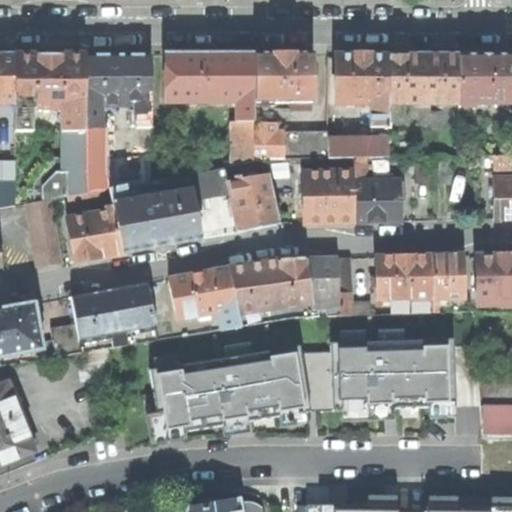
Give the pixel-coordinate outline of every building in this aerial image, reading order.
[(0,103),(16,103),(16,55),(0,55),(0,103)] [(16,55),(16,103),(16,132),(34,132),(34,115),(31,113),(36,109),(62,108),(62,131),(66,131),(86,131),(86,128),(87,56),(52,55),(16,55)] [(236,106),(236,122),(254,122),(254,103),(254,55),(209,55),(166,55),(166,102),(230,102),(236,106)] [(282,55),(254,55),(254,103),(313,103),(313,56),(282,55)] [(388,104),(388,55),(357,55),(336,55),(336,103),(374,103),(374,113),(370,113),(370,127),(388,127),(388,104)] [(459,104),(459,55),(423,55),(388,55),(388,104),(459,104)] [(476,107),(476,103),(511,102),(511,55),(489,55),(459,55),(459,104),(459,107),(476,107)] [(118,56),(87,56),(86,128),(101,128),(101,112),(106,106),(120,106),(120,103),(129,103),(129,106),(132,106),(136,111),(136,128),(151,128),(152,56),(118,56)] [(232,123),(232,166),(240,165),(254,162),(254,149),(254,122),(236,122),(232,123)] [(254,122),(254,149),(268,149),(268,159),(284,159),(284,132),(284,122),(254,122)] [(104,133),(101,128),(86,128),(86,131),(86,193),(105,189),(104,133)] [(172,128),(151,128),(151,161),(171,160),(172,128)] [(86,131),(66,131),(66,157),(66,196),(69,196),(86,193),(86,131)] [(284,159),(325,158),(328,158),(328,140),(328,131),(284,132),(284,159)] [(328,140),(328,158),(339,158),(354,158),(367,157),(374,157),(389,157),(388,139),(328,140)] [(511,168),(511,154),(495,154),(495,169),(511,168)] [(434,156),(435,183),(451,183),(451,156),(434,156)] [(66,196),(66,157),(57,157),(57,164),(44,172),(36,184),(35,202),(53,199),(66,196)] [(354,158),(354,172),(354,182),(365,182),(365,172),(367,172),(367,157),(354,158)] [(389,157),(374,157),(375,167),(394,167),(393,157),(389,157)] [(325,158),(325,173),(339,173),(339,158),(328,158),(325,158)] [(0,186),(16,186),(16,161),(0,160),(0,186)] [(415,184),(430,184),(430,164),(415,165),(415,184)] [(192,189),(196,209),(211,206),(209,197),(232,192),(230,184),(236,183),(235,177),(242,176),(240,165),(232,166),(189,175),(192,189)] [(303,173),(305,223),(325,223),(355,222),(354,182),(354,172),(339,173),(325,173),(303,173)] [(230,184),(232,192),(240,232),(258,228),(280,224),(271,176),(243,181),(242,176),(235,177),(236,183),(230,184)] [(511,179),(496,180),(496,220),(511,219),(511,179)] [(400,222),(399,182),(365,182),(354,182),(355,222),(375,222),(400,222)] [(124,185),(110,188),(112,201),(113,204),(127,201),(124,185)] [(0,208),(15,206),(16,186),(0,186),(0,208)] [(112,201),(110,188),(105,189),(86,193),(69,196),(72,208),(112,201)] [(127,201),(113,204),(115,211),(124,253),(159,247),(202,239),(196,209),(192,189),(127,201)] [(27,203),(38,267),(64,263),(53,199),(35,202),(27,203)] [(101,257),(124,253),(115,211),(69,219),(77,262),(101,257)] [(511,254),(501,255),(477,255),(478,311),(511,310),(511,254)] [(447,256),(432,256),(433,299),(434,305),(440,305),(440,298),(463,297),(462,255),(447,256)] [(400,256),(377,257),(378,305),(389,305),(389,300),(433,299),(432,256),(400,256)] [(328,300),(339,300),(339,293),(338,257),(321,258),(305,258),(310,302),(328,300)] [(338,257),(339,293),(351,293),(351,257),(338,257)] [(262,263),(230,269),(237,308),(238,313),(310,302),(305,258),(281,260),(262,263)] [(171,279),(178,318),(219,311),(237,308),(230,269),(197,274),(171,279)] [(107,290),(72,297),(77,325),(80,343),(82,342),(112,337),(111,332),(123,329),(138,327),(139,331),(156,328),(148,283),(107,290)] [(352,301),(351,293),(339,293),(339,300),(340,315),(352,315),(352,301)] [(339,300),(328,300),(329,316),(340,315),(339,300)] [(370,301),(352,301),(352,315),(370,315),(370,301)] [(0,356),(42,349),(35,303),(0,309),(0,356)] [(240,326),(238,313),(237,308),(219,311),(223,329),(240,326)] [(80,343),(77,325),(52,329),(57,357),(81,353),(83,352),(82,342),(80,343)] [(111,332),(112,337),(114,347),(126,345),(123,329),(111,332)] [(338,343),(329,343),(329,352),(332,412),(340,411),(340,423),(393,421),(393,410),(396,410),(428,409),(428,419),(455,418),(452,341),(405,342),(404,330),(377,331),(378,341),(365,342),(364,331),(338,332),(338,343)] [(152,358),(154,369),(148,370),(155,413),(145,415),(150,445),(184,440),(183,433),(220,427),(222,437),(249,433),(247,422),(250,422),(278,418),(279,428),(305,424),(303,414),(310,413),(301,354),(300,347),(251,354),(250,343),(223,347),(225,358),(181,364),(180,354),(152,358)] [(83,352),(81,353),(86,378),(113,373),(109,348),(83,352)] [(329,352),(301,354),(310,413),(332,412),(329,352)] [(0,463),(34,450),(7,382),(0,384),(0,463)] [(511,407),(484,407),(483,433),(511,433),(511,407)] [(511,511),(511,493),(485,494),(485,504),(462,504),(462,492),(421,492),(421,508),(402,508),(402,492),(363,491),(363,502),(322,502),(322,506),(297,506),(297,511),(511,511)] [(178,511),(240,511),(239,505),(238,500),(178,509),(178,511)] [(249,503),(239,505),(240,511),(260,511),(260,509),(249,503)]
